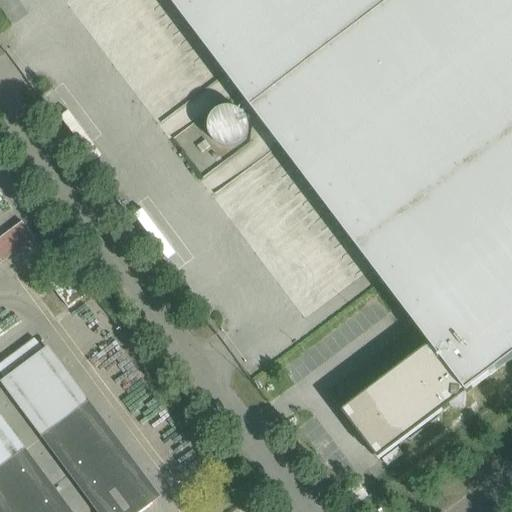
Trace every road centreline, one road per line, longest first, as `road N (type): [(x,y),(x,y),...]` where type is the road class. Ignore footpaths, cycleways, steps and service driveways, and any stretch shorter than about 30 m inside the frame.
road 1 (unclassified): [(0,105),(306,511)]
road 2 (unknown): [(0,59),(23,46),(61,50),(86,66),(252,276),(263,307),(259,333),(206,379)]
road 3 (unknown): [(166,511),(168,487),(38,300),(0,283)]
